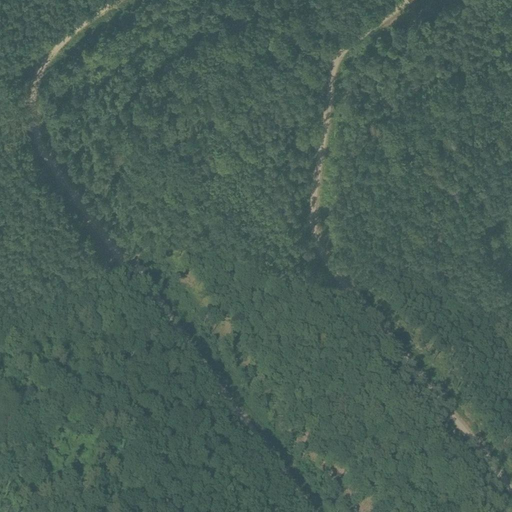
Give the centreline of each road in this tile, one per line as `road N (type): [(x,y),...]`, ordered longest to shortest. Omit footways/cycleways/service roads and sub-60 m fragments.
road 1 (track): [(114,0),(61,36),(37,65),(34,125),(308,511)]
road 2 (track): [(511,506),(315,237),(334,64),(406,0)]
